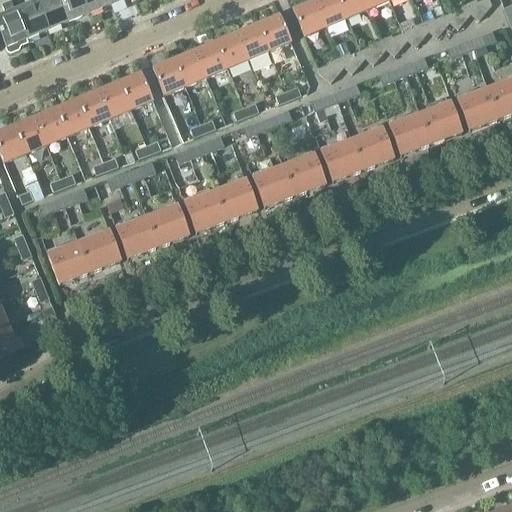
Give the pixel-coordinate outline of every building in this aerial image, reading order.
[(46,0),(36,4),(48,33),(69,24),(59,0),(46,0)] [(59,0),(69,24),(90,15),(83,0),(59,0)] [(83,0),(90,15),(111,7),(108,0),(83,0)] [(323,0),(315,4),(326,31),(347,22),(337,0),(323,0)] [(337,0),(347,22),(368,13),(362,0),(337,0)] [(362,0),(368,13),(389,4),(386,0),(362,0)] [(476,2),(466,7),(470,16),(478,23),(491,7),(487,0),(486,0),(477,4),(476,2)] [(26,42),(15,13),(11,4),(2,7),(6,17),(0,19),(0,34),(6,50),(7,50),(8,53),(11,55),(19,51),(20,49),(19,45),(26,42)] [(15,13),(26,42),(48,33),(36,4),(15,13)] [(315,4),(293,13),(304,40),(326,31),(315,4)] [(470,16),(466,7),(455,11),(456,13),(446,17),(449,25),(457,32),(470,16)] [(449,25),(446,17),(434,22),(434,20),(423,24),(427,34),(436,41),(449,25)] [(258,28),(269,54),(291,45),(280,19),(258,28)] [(427,34),(423,24),(412,29),(413,31),(403,35),(407,43),(414,49),(427,34)] [(237,36),(248,63),(269,54),(258,28),(237,36)] [(407,43),(403,35),(393,39),(391,38),(382,42),(386,52),(394,58),(407,43)] [(481,39),(485,48),(496,44),(492,35),(481,39)] [(216,45),(227,72),(248,63),(237,36),(216,45)] [(470,43),(473,52),(485,48),(481,39),(470,43)] [(386,52),(382,42),(370,47),(370,49),(362,53),(365,61),(373,67),(386,52)] [(459,48),(462,57),(473,52),(470,43),(459,48)] [(227,72),(216,45),(195,54),(207,81),(205,81),(208,88),(217,85),(214,77),(227,72)] [(344,45),(335,49),(339,60),(349,56),(344,45)] [(459,48),(448,52),(451,61),(462,57),(459,48)] [(365,61),(362,53),(350,58),(349,56),(339,60),(344,70),(352,76),(365,61)] [(205,81),(207,81),(195,54),(175,63),(186,89),(205,81)] [(34,56),(17,63),(20,72),(38,66),(34,56)] [(344,70),(339,60),(328,64),(329,67),(318,71),(319,76),(331,85),(344,70)] [(428,70),(424,61),(413,65),(416,74),(428,70)] [(175,63),(153,72),(164,99),(186,89),(175,63)] [(402,70),(405,79),(416,74),(413,65),(402,70)] [(391,74),(394,83),(405,79),(402,70),(391,74)] [(391,74),(380,78),(383,87),(394,83),(391,74)] [(142,77),(119,86),(131,113),(153,103),(142,77)] [(511,117),(511,83),(488,92),(499,123),(511,117)] [(99,95),(110,121),(131,113),(119,86),(99,95)] [(359,96),(356,87),(345,92),(348,101),(359,96)] [(290,104),(302,99),(298,90),(287,94),(290,104)] [(345,92),(334,96),(337,105),(348,101),(345,92)] [(458,104),(469,134),(499,123),(488,92),(458,104)] [(290,104),(287,94),(276,99),(279,108),(290,104)] [(78,103),(89,130),(110,121),(99,95),(78,103)] [(323,100),(326,109),(337,105),(334,96),(323,100)] [(323,100),(312,105),(315,114),(326,109),(323,100)] [(57,112),(68,139),(89,130),(78,103),(57,112)] [(248,120),(259,116),(256,106),(244,111),(248,120)] [(461,137),(450,107),(419,118),(431,148),(461,137)] [(233,115),(237,124),(248,120),(244,111),(233,115)] [(36,121),(47,148),(68,139),(57,112),(36,121)] [(291,123),(288,113),(277,118),(280,127),(291,123)] [(269,131),(280,127),(277,118),(266,122),(269,131)] [(389,129),(401,159),(431,148),(419,118),(389,129)] [(15,130),(26,156),(47,148),(36,121),(15,130)] [(254,126),(258,135),(269,131),(266,122),(254,126)] [(201,127),(205,137),(216,132),(212,123),(201,127)] [(243,130),(247,140),(258,135),(254,126),(243,130)] [(205,137),(201,127),(190,132),(194,141),(205,137)] [(15,130),(0,135),(0,156),(4,166),(26,156),(15,130)] [(393,162),(381,132),(351,143),(363,174),(393,162)] [(220,140),(209,144),(212,153),(223,148),(220,140)] [(321,155),(333,185),(363,174),(351,143),(321,155)] [(158,144),(147,149),(150,158),(162,154),(158,144)] [(201,157),(212,153),(209,144),(197,148),(201,157)] [(197,148),(186,153),(190,162),(201,157),(197,148)] [(147,149),(139,152),(135,153),(139,162),(150,158),(147,149)] [(175,157),(175,158),(179,166),(190,162),(186,153),(175,157)] [(325,188),(313,158),(283,169),(295,199),(325,188)] [(115,161),(104,165),(108,175),(119,170),(115,161)] [(108,175),(104,165),(93,170),(97,179),(108,175)] [(140,170),(144,179),(155,175),(152,166),(140,170)] [(253,180),(264,211),(295,199),(283,169),(253,180)] [(129,175),(133,184),(144,179),(140,170),(129,175)] [(133,184),(129,175),(118,179),(121,188),(133,184)] [(34,176),(22,181),(26,190),(28,189),(38,185),(37,183),(34,176)] [(65,191),(76,187),(73,178),(61,182),(65,191)] [(107,183),(110,192),(121,188),(118,179),(107,183)] [(257,214),(245,183),(215,194),(227,225),(257,214)] [(63,191),(60,184),(50,189),(41,192),(43,199),(63,191)] [(19,199),(23,208),(44,200),(43,199),(41,192),(38,185),(28,189),(30,194),(19,199)] [(72,197),(76,206),(87,201),(83,192),(72,197)] [(185,206),(196,236),(227,225),(215,194),(185,206)] [(10,206),(6,195),(0,197),(0,207),(1,210),(10,206)] [(61,201),(65,210),(76,206),(72,197),(61,201)] [(65,210),(61,201),(50,205),(54,214),(65,210)] [(39,210),(43,218),(54,214),(50,205),(39,210)] [(10,206),(1,210),(6,221),(15,218),(10,206)] [(188,239),(177,209),(147,220),(158,251),(188,239)] [(117,231),(128,262),(158,251),(147,220),(117,231)] [(120,265),(109,234),(79,246),(90,276),(120,265)] [(28,249),(23,238),(14,242),(19,253),(28,249)] [(48,257),(60,287),(90,276),(79,246),(48,257)] [(28,249),(19,253),(23,264),(33,260),(28,249)] [(46,291),(41,280),(32,284),(36,295),(46,291)] [(46,291),(36,295),(41,306),(50,302),(46,291)] [(0,309),(0,308),(0,333),(9,330),(0,309)] [(57,318),(53,309),(42,314),(46,323),(57,318)] [(55,325),(47,328),(51,339),(59,335),(55,325)] [(0,359),(18,352),(13,339),(23,336),(18,326),(9,330),(0,333),(0,359)]
